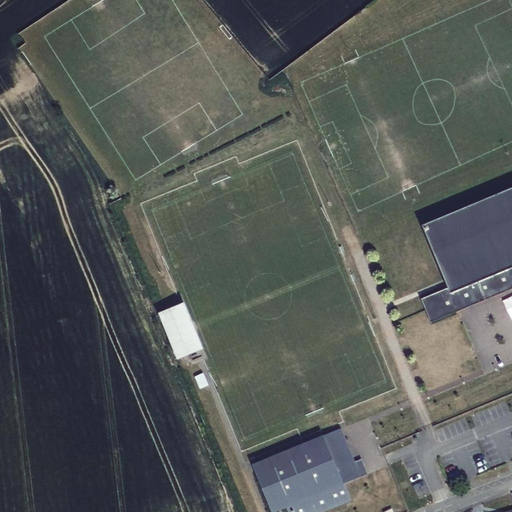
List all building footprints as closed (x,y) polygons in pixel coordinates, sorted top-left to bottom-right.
[(511,189),(418,231),(445,292),(418,304),(428,325),(452,314),(454,317),(465,313),(464,309),(471,306),(472,309),(484,305),(483,301),(490,298),(491,302),(503,297),(501,294),(508,291),(510,294),(511,292),(511,189)] [(183,304),(160,313),(178,357),(200,347),(183,304)] [(467,313),(476,342),(496,336),(487,307),(467,313)] [(205,372),(195,375),(200,386),(209,382),(205,372)] [(344,436),(305,449),(328,511),(335,511),(330,498),(362,487),(344,436)] [(270,461),(289,511),(328,511),(305,449),(270,461)] [(268,511),(289,511),(270,461),(253,467),(268,511)]
